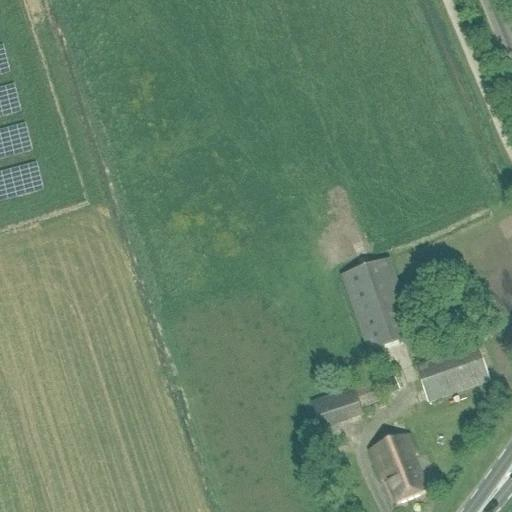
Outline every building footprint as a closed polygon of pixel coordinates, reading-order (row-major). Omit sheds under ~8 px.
[(370,355),(416,338),(389,262),(342,279),(370,355)] [(438,338),(446,342),(454,342),(463,340),(469,335),(474,328),(475,319),(474,311),(469,304),(462,299),(454,297),(446,297),(438,301),(433,308),(430,316),(430,324),(433,332),(438,338)] [(489,384),(477,348),(416,369),(428,405),(489,384)] [(312,404),(316,417),(321,432),(362,420),(354,391),(312,404)] [(428,494),(414,459),(417,457),(409,438),(369,453),(382,484),(387,482),(396,507),(428,494)]
